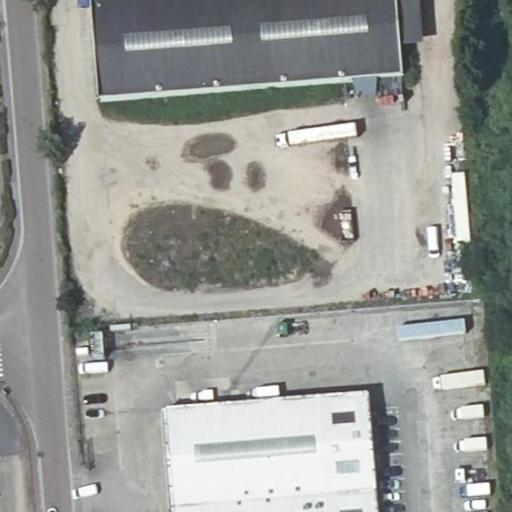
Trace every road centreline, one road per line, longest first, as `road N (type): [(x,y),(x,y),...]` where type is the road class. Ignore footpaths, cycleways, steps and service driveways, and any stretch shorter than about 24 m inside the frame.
road 1 (residential): [(46,329),(18,0)]
road 2 (residential): [(60,511),(46,329)]
